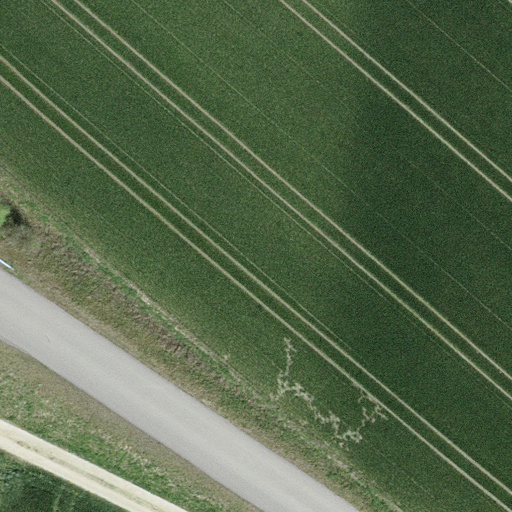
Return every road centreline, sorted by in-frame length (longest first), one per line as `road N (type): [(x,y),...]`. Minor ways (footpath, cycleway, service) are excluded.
road 1 (unclassified): [(313,511),(0,303)]
road 2 (track): [(0,433),(159,511)]
